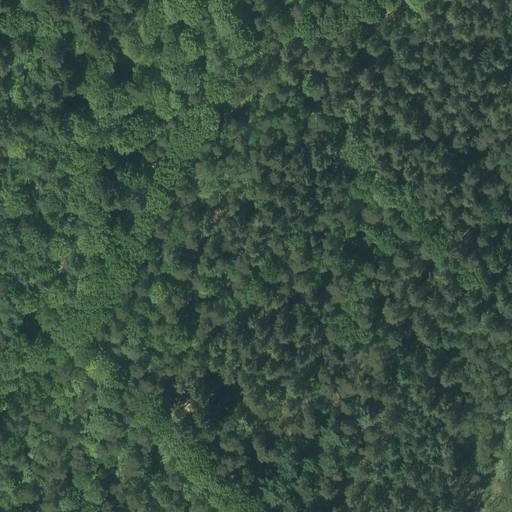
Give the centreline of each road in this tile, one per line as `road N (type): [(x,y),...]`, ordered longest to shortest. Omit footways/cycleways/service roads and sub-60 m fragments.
road 1 (track): [(58,312),(180,511)]
road 2 (track): [(58,312),(82,226),(80,130)]
